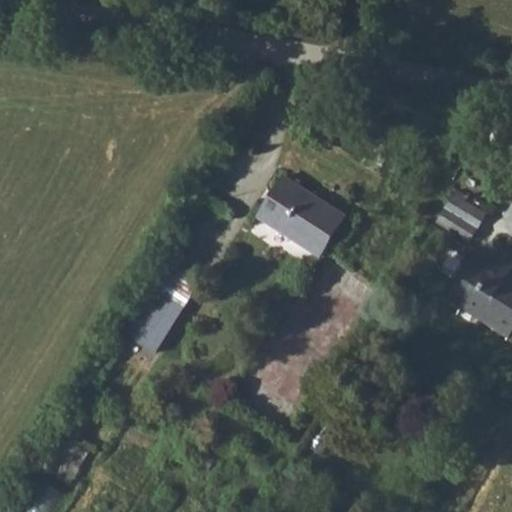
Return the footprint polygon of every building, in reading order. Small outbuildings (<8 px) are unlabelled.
[(280,166),(256,208),(317,244),(341,202),(280,166)] [(456,190),(439,221),(474,240),(491,209),(456,190)] [(471,246),(448,287),(511,324),(511,238),(507,235),(493,259),(471,246)] [(163,261),(130,337),(165,352),(198,276),(163,261)] [(78,478),(89,447),(59,436),(48,467),(78,478)] [(47,480),(28,511),(51,511),(64,491),(47,480)]
